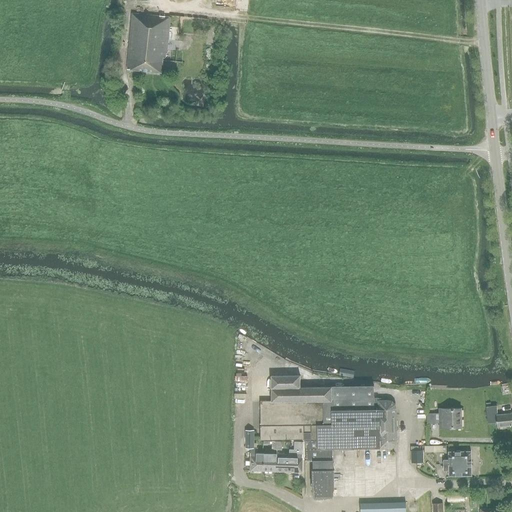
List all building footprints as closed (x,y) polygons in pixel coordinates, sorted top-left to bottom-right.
[(169,28),(170,17),(132,13),(127,70),(161,73),(163,58),(165,58),(165,54),(166,54),(168,40),(173,40),(173,28),(169,28)] [(373,386),(331,387),(300,387),(300,375),(271,376),(271,401),(261,401),(261,426),(261,439),(304,439),(304,440),(306,440),(306,461),(313,460),(313,470),(313,489),(314,489),(314,497),(314,500),(323,500),(323,497),(333,497),(333,489),(334,489),(334,470),(333,470),(332,449),(379,448),(389,448),(392,447),(395,444),(396,440),(395,408),(394,404),(392,402),(388,401),(379,401),(374,401),(373,386)] [(497,427),(511,425),(511,413),(497,415),(496,406),(486,407),(488,424),(497,423),(497,427)] [(439,409),(439,413),(426,413),(427,424),(439,423),(439,429),(461,428),(461,408),(439,409)] [(263,471),(264,453),(257,453),(257,448),(254,448),(254,430),(246,430),(246,448),(251,448),(251,451),(250,451),(250,471),(263,471)] [(276,472),(289,472),(302,472),(303,455),(303,442),(294,442),(294,450),(289,450),(289,454),(276,454),(276,472)] [(421,462),(421,450),(411,451),(411,463),(421,462)] [(471,475),(471,451),(449,452),(449,460),(443,460),(444,471),(449,471),(449,476),(471,475)] [(276,454),(264,453),(263,471),(276,472),(276,454)] [(405,511),(405,503),(361,505),(360,511),(405,511)]
